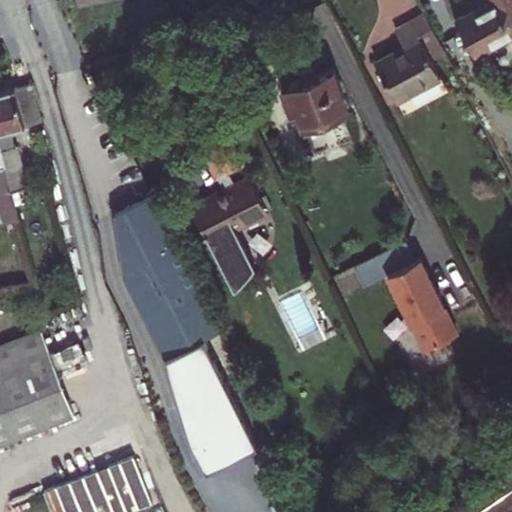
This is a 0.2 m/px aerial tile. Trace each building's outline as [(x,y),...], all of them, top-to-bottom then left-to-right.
[(511,0),(490,0),(456,19),(476,54),(511,34),(511,0)] [(405,47),(376,62),(396,100),(440,77),(431,59),(446,52),(427,15),(397,30),(405,47)] [(125,272),(110,280),(137,335),(152,328),(166,355),(220,327),(90,67),(61,75),(127,207),(99,221),(125,272)] [(343,116),(346,109),(349,108),(335,67),(281,86),(290,111),(297,109),(303,125),(323,117),(330,121),(343,116)] [(42,119),(32,82),(0,90),(0,143),(13,190),(29,186),(17,144),(16,144),(11,127),(42,119)] [(229,131),(200,145),(204,154),(233,140),(229,131)] [(224,187),(192,203),(234,287),(256,265),(238,227),(269,212),(251,176),(235,184),(229,172),(245,164),(233,140),(204,154),(216,178),(219,177),(224,187)] [(0,207),(4,221),(20,217),(13,190),(0,143),(0,207)] [(419,255),(387,271),(425,347),(457,332),(419,255)] [(70,309),(42,321),(45,330),(74,319),(70,309)] [(42,328),(0,344),(0,441),(75,412),(42,328)] [(125,511),(153,502),(135,452),(20,494),(23,509),(51,499),(55,511),(125,511)]
